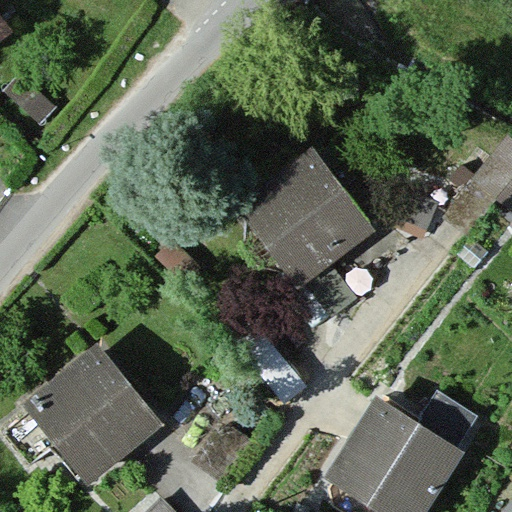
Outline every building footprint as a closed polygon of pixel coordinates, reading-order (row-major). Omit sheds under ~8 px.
[(0,13),(0,41),(13,32),(0,13)] [(22,74),(6,92),(40,123),(56,106),(22,74)] [(474,177),(511,204),(511,138),(506,134),(474,177)] [(367,213),(312,145),(243,201),(298,269),(367,213)] [(400,184),(391,210),(423,221),(432,195),(400,184)] [(171,239),(158,254),(187,281),(200,266),(171,239)] [(99,267),(68,297),(82,311),(113,281),(99,267)] [(160,424),(94,346),(25,404),(91,482),(160,424)] [(426,511),(460,459),(372,404),(330,473),(393,511),(426,511)] [(251,442),(220,423),(196,462),(227,481),(251,442)]
